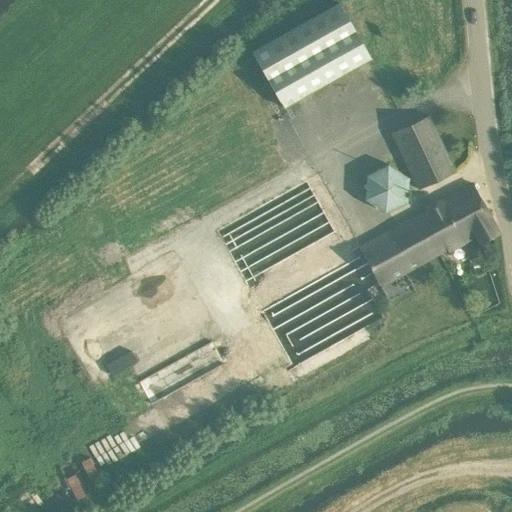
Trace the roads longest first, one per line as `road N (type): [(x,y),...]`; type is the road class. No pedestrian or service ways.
road 1 (track): [(176,246),(29,333),(66,464),(14,499)]
road 2 (track): [(0,200),(213,0)]
road 3 (tertiary): [(511,254),(487,160),(472,0)]
road 4 (track): [(372,511),(425,480),(511,463)]
